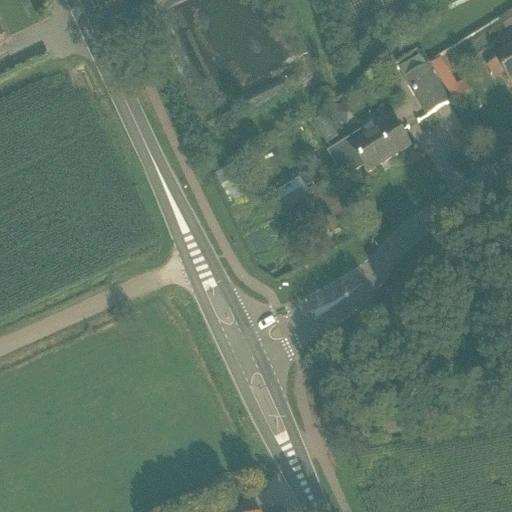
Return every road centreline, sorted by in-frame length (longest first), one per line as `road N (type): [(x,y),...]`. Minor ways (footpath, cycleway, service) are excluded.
road 1 (secondary): [(197,268),(71,0)]
road 2 (unclassified): [(337,301),(410,233),(511,163)]
road 3 (unclassified): [(0,354),(197,268)]
road 4 (secondary): [(230,354),(290,459)]
